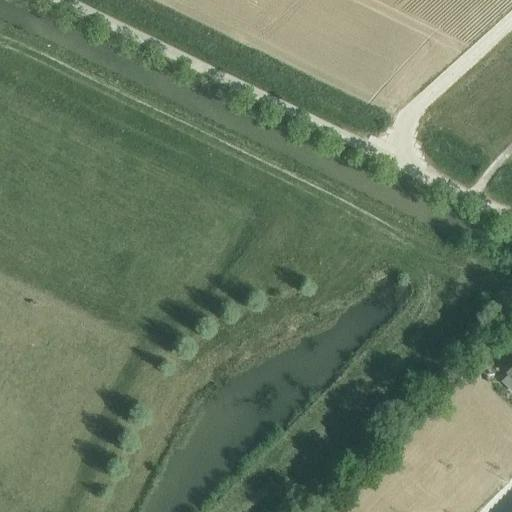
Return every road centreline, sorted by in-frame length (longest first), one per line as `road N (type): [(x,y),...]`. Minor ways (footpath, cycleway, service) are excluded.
road 1 (track): [(511,218),(58,0)]
road 2 (track): [(387,160),(418,104),(511,20)]
